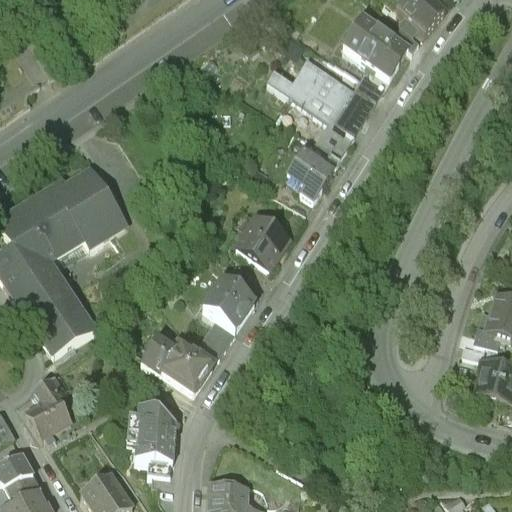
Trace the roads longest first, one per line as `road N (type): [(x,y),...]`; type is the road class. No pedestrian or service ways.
road 1 (residential): [(492,0),(377,145),(203,444),(187,511)]
road 2 (residential): [(511,60),(478,113),(413,255),(381,356),(382,410),(417,442)]
road 3 (residential): [(0,149),(213,0)]
road 4 (residential): [(417,442),(452,317),(482,242),(511,204)]
